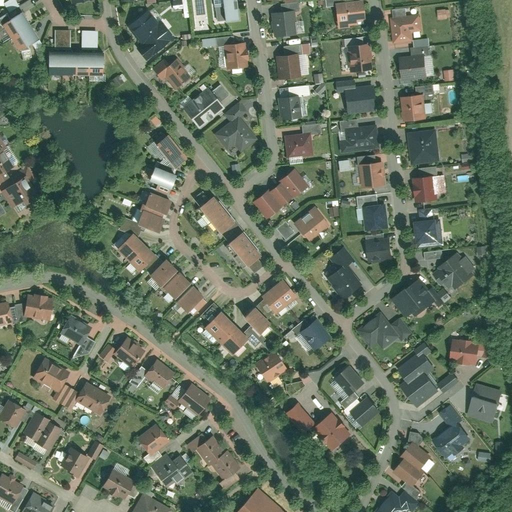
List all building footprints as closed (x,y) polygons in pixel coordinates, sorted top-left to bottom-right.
[(15,0),(7,0),(4,2),(8,11),(18,7),(15,0)] [(185,0),(172,0),(173,11),(186,10),(185,0)] [(214,0),(217,23),(239,20),(235,0),(214,0)] [(365,24),(361,0),(356,0),(334,3),(338,28),(365,24)] [(291,9),(269,12),(273,37),(295,34),(291,9)] [(437,10),(438,19),(450,18),(449,9),(437,10)] [(31,24),(23,11),(4,23),(12,36),(31,24)] [(140,44),(136,47),(145,59),(174,38),(163,23),(158,26),(147,11),(127,26),(140,44)] [(0,24),(0,25),(10,18),(7,13),(0,18),(0,24)] [(423,31),(421,15),(390,18),(393,43),(414,41),(413,32),(423,31)] [(39,38),(31,24),(12,36),(19,49),(39,38)] [(54,49),(70,49),(70,30),(54,30),(54,49)] [(97,49),(98,31),(81,31),(81,49),(97,49)] [(246,68),(243,43),(224,45),(226,70),(246,68)] [(369,71),(366,44),(346,45),(348,73),(369,71)] [(49,49),(48,74),(62,75),(62,50),(49,49)] [(62,50),(62,75),(75,75),(76,50),(62,50)] [(76,50),(75,75),(89,75),(89,50),(76,50)] [(89,50),(89,75),(102,75),(103,50),(89,50)] [(299,52),(275,55),(279,81),(302,77),(299,52)] [(425,54),(399,56),(401,80),(427,78),(425,54)] [(161,79),(165,76),(175,89),(188,78),(175,62),(171,66),(165,58),(152,69),(161,79)] [(445,80),(454,80),(453,70),(444,70),(445,80)] [(118,75),(112,80),(117,87),(123,82),(118,75)] [(376,110),(373,85),(345,89),(349,114),(376,110)] [(224,107),(208,87),(183,108),(199,128),(224,107)] [(298,93),(277,97),(281,121),(302,117),(298,93)] [(427,119),(423,94),(400,97),(403,122),(427,119)] [(226,149),(234,143),(240,151),(258,138),(244,119),(249,116),(239,102),(225,112),(231,120),(214,133),(226,149)] [(321,124),(302,125),(303,135),(312,134),(322,133),(321,124)] [(381,149),(378,125),(344,129),(345,139),(339,140),(340,153),(381,149)] [(437,129),(408,132),(412,164),(441,161),(437,129)] [(185,157),(166,133),(154,143),(173,166),(185,157)] [(314,155),(312,134),(303,135),(285,136),(288,158),(314,155)] [(0,181),(7,178),(5,175),(14,169),(2,150),(5,148),(0,140),(0,181)] [(339,161),(338,169),(350,170),(351,163),(339,161)] [(386,186),(384,161),(358,164),(361,189),(386,186)] [(175,175),(153,165),(147,180),(168,189),(175,175)] [(302,189),(289,172),(279,180),(281,183),(269,193),(266,189),(253,200),(266,217),(291,198),(302,189)] [(434,176),(413,178),(416,203),(437,201),(434,176)] [(22,178),(1,190),(15,215),(36,203),(22,178)] [(164,216),(170,199),(148,191),(142,207),(164,216)] [(200,206),(222,232),(236,220),(213,194),(200,206)] [(391,228),(387,204),(362,207),(365,231),(391,228)] [(328,224),(314,206),(293,223),(307,241),(328,224)] [(157,232),(164,216),(142,207),(135,224),(157,232)] [(441,218),(413,221),(416,248),(444,245),(441,218)] [(116,247),(129,235),(126,232),(113,244),(116,247)] [(261,256),(243,232),(226,245),(243,268),(261,256)] [(133,233),(117,249),(128,260),(144,244),(133,233)] [(393,260),(392,237),(366,239),(368,262),(393,260)] [(144,244),(128,260),(140,271),(156,255),(144,244)] [(443,258),(443,250),(425,251),(425,259),(443,258)] [(452,292),(469,279),(453,257),(436,270),(452,292)] [(178,271),(166,259),(148,276),(160,289),(178,271)] [(326,278),(343,299),(361,286),(344,264),(326,278)] [(191,284),(178,271),(160,289),(172,301),(191,284)] [(297,297),(283,280),(272,289),(286,306),(297,297)] [(203,297),(191,284),(172,301),(185,314),(203,297)] [(403,289),(391,299),(406,318),(414,311),(418,316),(431,306),(413,284),(405,291),(403,289)] [(286,306),(272,289),(262,297),(276,315),(286,306)] [(28,295),(26,318),(50,321),(53,298),(28,295)] [(0,326),(13,323),(9,301),(0,303),(0,326)] [(256,305),(243,319),(259,334),(272,321),(256,305)] [(381,312),(358,330),(370,346),(377,341),(384,350),(399,337),(402,341),(413,332),(401,318),(392,325),(381,312)] [(235,326),(222,313),(205,329),(219,343),(235,326)] [(70,316),(60,334),(81,346),(92,329),(70,316)] [(331,339),(318,321),(300,334),(312,352),(331,339)] [(248,339),(235,326),(219,343),(232,356),(248,339)] [(480,342),(453,338),(450,360),(477,364),(480,342)] [(125,339),(113,354),(132,368),(144,353),(125,339)] [(407,381),(400,387),(417,406),(438,387),(426,373),(434,366),(426,358),(433,351),(424,342),(415,351),(416,353),(397,371),(407,381)] [(286,369),(275,352),(255,365),(266,382),(286,369)] [(43,359),(33,378),(61,392),(70,372),(43,359)] [(155,361),(145,376),(165,390),(175,375),(155,361)] [(364,384),(351,366),(335,378),(348,395),(364,384)] [(290,395),(304,385),(300,379),(285,388),(290,395)] [(494,422),(503,390),(478,383),(468,415),(494,422)] [(85,384),(76,401),(101,414),(110,397),(85,384)] [(178,402),(197,414),(208,398),(189,385),(178,402)] [(380,413),(369,398),(351,411),(362,426),(380,413)] [(9,400),(0,415),(0,420),(11,427),(22,408),(9,400)] [(316,422),(300,402),(286,413),(302,433),(316,422)] [(179,403),(176,408),(182,412),(185,408),(179,403)] [(449,428),(433,439),(446,456),(473,436),(451,406),(439,415),(449,428)] [(34,440),(47,419),(36,412),(23,434),(34,440)] [(350,434),(332,413),(315,427),(333,448),(350,434)] [(45,447),(58,425),(47,419),(34,440),(45,447)] [(156,424),(137,439),(151,456),(170,442),(156,424)] [(207,436),(191,448),(206,469),(211,466),(221,481),(235,470),(223,453),(220,455),(207,436)] [(86,454),(95,459),(103,445),(94,440),(86,454)] [(424,473),(419,469),(430,457),(412,442),(400,455),(404,458),(392,471),(411,487),(424,473)] [(73,446),(61,464),(77,475),(89,457),(73,446)] [(105,460),(109,453),(103,449),(99,456),(105,460)] [(18,452),(14,460),(33,468),(37,460),(18,452)] [(478,461),(490,461),(490,453),(479,452),(478,461)] [(193,473),(182,455),(173,461),(171,457),(154,467),(168,489),(193,473)] [(134,481),(113,469),(103,487),(125,499),(134,481)] [(0,474),(0,473),(0,496),(13,503),(22,485),(0,474)] [(283,511),(257,489),(236,511),(283,511)] [(398,499),(391,493),(376,511),(405,511),(406,511),(410,511),(418,502),(404,491),(398,499)] [(32,493),(21,511),(22,511),(51,511),(55,505),(32,493)] [(169,511),(171,509),(142,494),(133,511),(169,511)]
